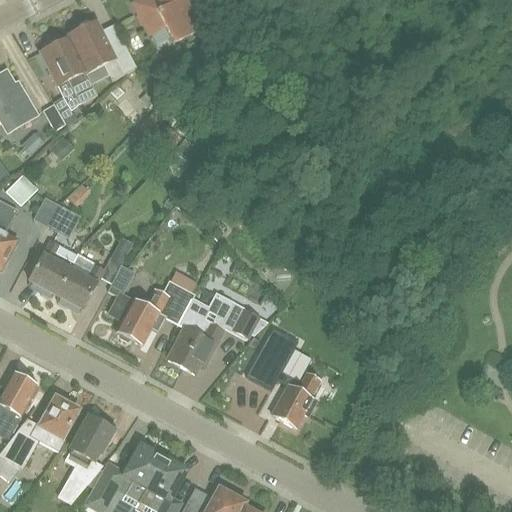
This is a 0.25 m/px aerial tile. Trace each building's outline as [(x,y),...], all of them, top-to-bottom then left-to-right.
[(191,4),(176,11),(170,0),(146,0),(143,1),(142,0),(140,0),(131,4),(136,15),(139,13),(150,37),(165,29),(173,46),(204,30),(204,29),(193,8),(191,4)] [(170,0),(176,11),(191,4),(189,0),(170,0)] [(79,33),(66,40),(67,42),(68,41),(85,78),(86,77),(104,68),(109,79),(112,84),(136,72),(124,47),(110,54),(101,36),(100,34),(95,25),(92,27),(90,24),(86,23),(79,26),(78,30),(79,33)] [(110,54),(124,47),(115,29),(101,36),(110,54)] [(43,54),(40,55),(57,89),(67,84),(79,108),(97,99),(91,88),(86,77),(85,78),(68,41),(67,42),(55,48),(54,45),(50,44),(43,47),(41,51),(43,54)] [(37,118),(20,89),(16,91),(6,73),(0,76),(0,114),(6,126),(13,121),(18,129),(37,118)] [(141,91),(155,105),(165,95),(151,81),(141,91)] [(52,106),(63,124),(73,118),(61,100),(52,106)] [(42,114),(54,134),(64,128),(53,108),(42,114)] [(43,145),(42,144),(45,142),(36,134),(34,136),(33,136),(20,148),(21,149),(16,154),(24,162),(29,157),(30,158),(43,145)] [(22,178),(4,195),(20,210),(37,192),(22,178)] [(45,229),(57,207),(44,201),(32,223),(45,229)] [(0,273),(16,243),(4,236),(16,213),(0,204),(0,273)] [(69,214),(57,207),(45,229),(58,236),(69,214)] [(109,262),(121,268),(124,262),(132,246),(121,240),(109,262)] [(77,258),(59,249),(50,244),(44,256),(43,256),(28,284),(41,291),(39,293),(40,297),(49,301),(52,300),(53,297),(56,299),(79,257),(78,257),(77,258)] [(79,257),(56,299),(58,299),(56,302),(57,306),(65,310),(69,309),(70,306),(83,313),(98,286),(97,286),(104,273),(94,268),(96,266),(79,257)] [(177,329),(193,298),(190,296),(195,285),(175,274),(170,285),(169,285),(163,297),(154,293),(145,311),(119,297),(108,317),(122,325),(116,336),(118,337),(118,341),(126,346),(130,343),(140,349),(150,332),(157,335),(164,322),(177,329)] [(205,365),(222,334),(223,333),(225,330),(248,343),(251,338),(252,339),(267,326),(259,321),(260,320),(231,304),(216,331),(211,328),(217,316),(192,303),(194,298),(194,297),(193,298),(177,329),(183,332),(167,363),(193,377),(201,363),(205,365)] [(293,352),(268,338),(245,380),(271,394),(276,384),(287,390),(273,415),(272,417),(271,419),(272,419),(279,423),(295,432),(303,417),(307,419),(316,404),(310,401),(319,384),(306,376),(300,386),(280,375),(293,352)] [(254,355),(259,345),(252,341),(245,350),(254,355)] [(37,392),(33,390),(33,384),(27,381),(23,384),(12,378),(3,394),(0,392),(0,439),(8,445),(37,392)] [(0,461),(19,472),(21,474),(38,445),(58,456),(66,444),(82,416),(74,412),(74,407),(68,404),(64,407),(55,402),(47,416),(44,414),(36,429),(29,441),(16,434),(8,445),(0,455),(0,461)] [(102,469),(94,464),(98,456),(100,457),(113,433),(112,432),(114,429),(91,416),(89,420),(88,419),(72,447),(63,465),(74,471),(57,502),(68,509),(102,469)] [(29,441),(36,429),(25,423),(16,434),(29,441)] [(140,505),(163,461),(139,448),(125,473),(109,464),(102,478),(84,510),(87,511),(133,511),(139,506),(140,505)] [(163,461),(140,505),(139,506),(133,511),(179,511),(183,506),(172,500),(186,474),(176,468),(176,463),(167,458),(163,461)] [(0,461),(0,482),(7,488),(19,472),(0,461)] [(191,491),(183,506),(179,511),(206,511),(212,503),(191,491)] [(245,506),(230,498),(231,495),(224,491),(221,493),(218,491),(212,503),(206,511),(241,511),(243,510),(245,506)]
